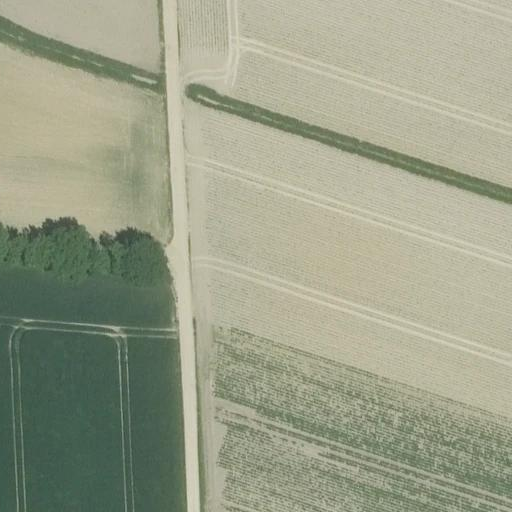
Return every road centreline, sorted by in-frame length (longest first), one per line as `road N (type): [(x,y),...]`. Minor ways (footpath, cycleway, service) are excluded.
road 1 (track): [(170,0),(182,260)]
road 2 (track): [(182,260),(193,511)]
road 3 (track): [(182,260),(0,244)]
